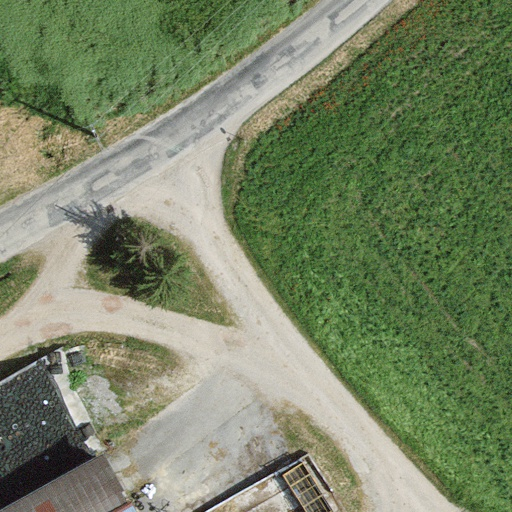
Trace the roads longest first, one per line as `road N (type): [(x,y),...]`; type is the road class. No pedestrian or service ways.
road 1 (track): [(432,511),(295,355),(235,274),(161,147)]
road 2 (tertiary): [(356,0),(161,147),(0,242)]
